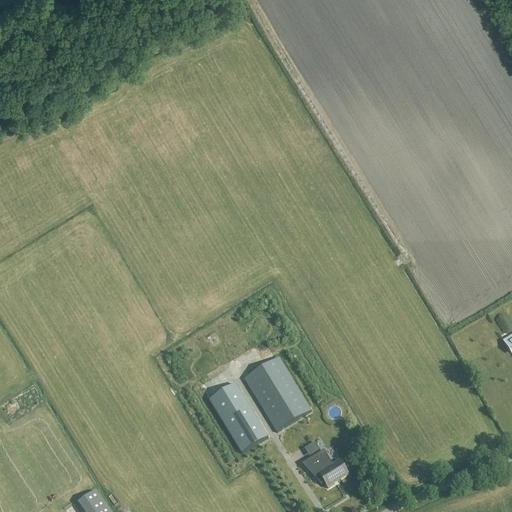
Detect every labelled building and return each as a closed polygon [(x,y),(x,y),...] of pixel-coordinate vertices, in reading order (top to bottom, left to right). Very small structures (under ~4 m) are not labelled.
[(217,295),(233,324),(243,318),(227,289),(217,295)] [(511,335),(502,341),(511,356),(511,355),(511,335)] [(311,412),(279,359),(243,381),(275,434),(311,412)] [(211,400),(208,402),(242,454),(245,453),(268,438),(235,385),(211,400)] [(321,453),(301,465),(309,473),(316,468),(319,474),(318,474),(320,477),(328,489),(349,476),(340,461),(333,466),(328,457),(324,459),(321,453)]
